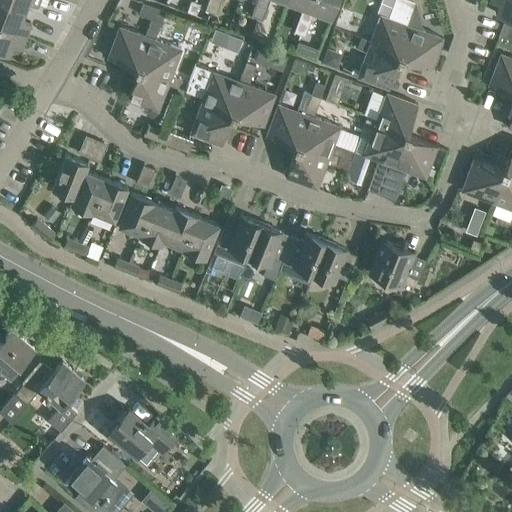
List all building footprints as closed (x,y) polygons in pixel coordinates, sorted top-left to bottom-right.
[(0,0),(0,24),(26,34),(30,25),(20,22),(25,9),(0,0)] [(0,0),(25,9),(28,0),(0,0)] [(216,12),(220,0),(207,0),(205,8),(216,12)] [(287,0),(302,6),(308,8),(311,0),(287,0)] [(311,0),(308,8),(302,6),(298,18),(309,22),(314,10),(331,17),(337,0),(311,0)] [(380,13),(370,39),(368,44),(397,55),(399,59),(400,56),(403,57),(401,52),(411,24),(407,23),(414,0),(394,0),(389,16),(380,13)] [(511,0),(499,0),(495,12),(511,17),(511,0)] [(108,56),(136,66),(140,64),(150,36),(155,38),(165,10),(143,1),(139,13),(152,18),(146,34),(119,25),(108,56)] [(262,19),(266,6),(255,2),(251,15),(262,19)] [(309,22),(298,18),(294,30),(305,35),(309,22)] [(511,24),(504,21),(500,32),(511,37),(511,24)] [(0,49),(9,53),(14,39),(23,42),(26,34),(0,24),(0,49)] [(401,52),(403,57),(431,67),(443,36),(411,24),(401,52)] [(231,33),(227,45),(236,48),(240,36),(231,33)] [(368,44),(370,39),(360,35),(356,45),(367,49),(358,75),(389,87),(399,59),(397,55),(368,44)] [(138,67),(137,70),(142,68),(170,78),(168,83),(178,87),(181,78),(171,74),(181,47),(155,38),(150,36),(140,64),(136,66),(138,67)] [(260,45),(255,60),(270,65),(275,50),(271,49),(260,45)] [(489,83),(511,91),(511,55),(501,52),(489,83)] [(246,60),(243,70),(248,72),(252,73),(256,63),(246,60)] [(185,79),(182,88),(186,89),(203,95),(201,101),(230,111),(232,115),(233,113),(236,114),(234,109),(244,82),(248,83),(252,73),(248,72),(243,70),(239,80),(212,70),(196,64),(189,81),(185,79)] [(142,68),(137,70),(127,98),(159,109),(168,83),(170,78),(142,68)] [(335,72),(325,98),(337,102),(347,77),(335,72)] [(315,79),(310,94),(320,97),(326,83),(315,79)] [(234,109),(236,114),(263,124),(270,105),(275,93),(248,83),(244,82),(234,109)] [(266,134),(294,144),(298,142),(308,114),(314,115),(317,107),(307,103),(310,94),(303,91),(297,110),(278,103),(266,134)] [(364,124),(373,128),(375,122),(403,133),(408,130),(418,103),(386,91),(376,117),(367,114),(364,124)] [(320,97),(310,94),(307,103),(317,107),(320,97)] [(230,111),(201,101),(197,113),(190,132),(222,143),(232,115),(230,111)] [(297,145),(296,148),(300,146),(329,156),(330,152),(340,155),(351,159),(355,150),(334,142),(340,125),(314,115),(308,114),(298,142),(294,144),(297,145)] [(144,134),(166,142),(170,131),(148,122),(144,134)] [(379,158),(391,163),(394,164),(405,136),(410,134),(407,133),(408,130),(403,133),(375,122),(373,128),(370,134),(364,153),(366,154),(379,158)] [(170,131),(166,142),(189,151),(193,139),(170,131)] [(388,170),(379,193),(395,199),(406,168),(426,176),(437,144),(410,134),(405,136),(394,164),(391,163),(388,170)] [(300,146),(296,148),(286,175),(317,187),(327,161),(336,164),(340,155),(330,152),(329,156),(300,146)] [(355,150),(351,159),(355,164),(362,163),(366,154),(364,153),(355,150)] [(52,185),(74,194),(85,169),(88,161),(66,152),(52,185)] [(462,189),(493,201),(503,172),(501,168),(473,157),(462,189)] [(376,166),(368,189),(379,193),(388,170),(391,163),(379,158),(376,166)] [(503,172),(493,201),(511,207),(511,172),(507,170),(505,166),(504,169),(501,168),(503,172)] [(71,201),(92,210),(105,176),(85,169),(74,194),(71,201)] [(105,176),(92,210),(114,219),(120,204),(127,185),(105,176)] [(118,225),(140,233),(154,200),(132,191),(124,209),(118,225)] [(162,242),(163,238),(174,208),(154,200),(140,233),(162,242)] [(163,238),(183,246),(197,213),(175,204),(174,208),(163,238)] [(213,251),(244,264),(262,222),(241,213),(240,216),(229,211),(219,236),(213,251)] [(197,213),(183,246),(205,255),(211,241),(219,222),(197,213)] [(31,224),(50,239),(56,232),(37,217),(31,224)] [(470,218),(465,230),(476,234),(480,222),(470,218)] [(264,273),(275,278),(292,234),(262,222),(244,264),(245,264),(249,255),(268,263),(264,273)] [(86,226),(79,240),(85,243),(92,229),(86,226)] [(292,234),(275,278),(276,278),(279,269),(290,274),(309,282),(313,272),(327,239),(306,231),(303,239),(292,234)] [(470,247),(479,251),(482,242),(461,234),(458,242),(470,246),(470,247)] [(64,245),(74,249),(78,241),(67,237),(64,245)] [(414,254),(415,251),(383,238),(369,271),(401,284),(406,273),(420,278),(428,259),(414,254)] [(347,247),(327,239),(313,272),(334,281),(336,274),(347,279),(357,254),(346,249),(347,247)] [(74,249),(86,254),(97,258),(99,253),(88,249),(89,245),(78,241),(74,249)] [(114,265),(125,270),(128,261),(117,257),(114,265)] [(125,270),(136,274),(140,266),(128,261),(125,270)] [(156,282),(167,287),(170,278),(160,274),(156,282)] [(167,287),(178,291),(182,283),(170,278),(167,287)] [(367,319),(371,327),(389,317),(385,309),(367,319)] [(4,337),(1,335),(0,337),(0,336),(0,365),(10,374),(34,345),(12,327),(4,337)] [(310,327),(307,335),(322,341),(325,333),(310,327)] [(42,360),(15,392),(27,402),(40,387),(45,391),(44,392),(47,395),(48,394),(60,404),(83,376),(63,359),(57,365),(54,369),(42,360)] [(180,429),(159,411),(149,423),(129,406),(108,431),(136,454),(151,436),(160,443),(157,447),(162,451),(180,429)] [(87,456),(70,476),(75,480),(74,481),(82,487),(74,496),(93,511),(117,511),(135,491),(119,478),(117,481),(114,479),(99,466),(87,456)] [(152,486),(142,498),(158,511),(161,511),(170,502),(152,486)]
